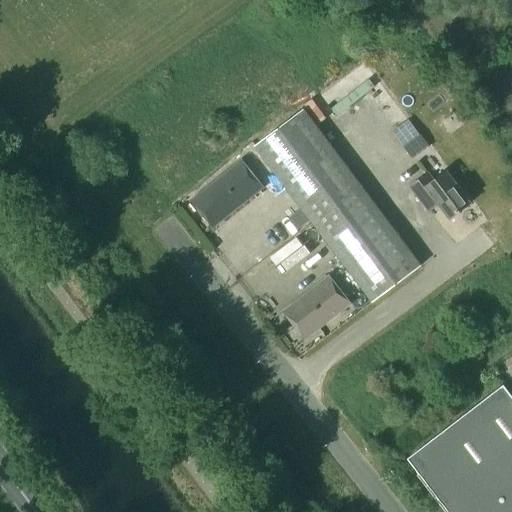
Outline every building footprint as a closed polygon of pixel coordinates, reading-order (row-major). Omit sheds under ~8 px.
[(351,134),(358,128),(330,93),(323,99),(351,134)] [(378,103),(389,119),(397,113),(387,97),(378,103)] [(312,224),(360,188),(302,111),(254,148),(312,224)] [(409,124),(394,135),(412,158),(426,148),(409,124)] [(239,167),(189,205),(209,231),(259,193),(239,167)] [(438,205),(449,220),(469,205),(451,180),(441,187),(430,172),(409,188),(428,213),(438,205)] [(420,267),(360,188),(312,224),(371,304),(420,267)] [(281,278),(255,296),(261,305),(287,287),(281,278)] [(324,278),(278,313),(301,344),(348,309),(324,278)] [(511,511),(511,398),(503,386),(407,460),(446,511),(511,511)]
